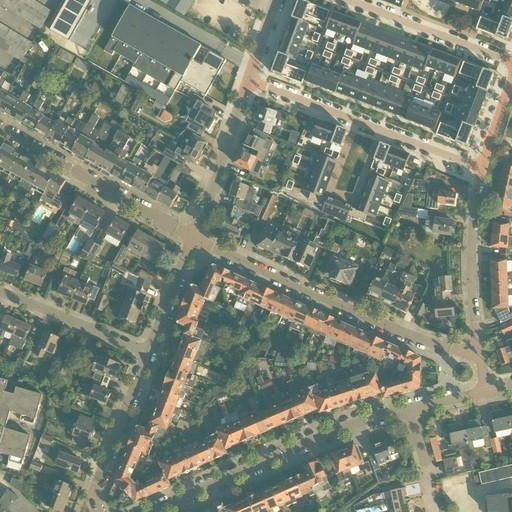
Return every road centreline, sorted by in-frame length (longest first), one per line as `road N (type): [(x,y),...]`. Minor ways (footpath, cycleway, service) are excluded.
road 1 (residential): [(193,238),(405,334),(478,356)]
road 2 (residential): [(152,511),(324,436),(411,409)]
road 3 (residential): [(248,79),(483,168)]
road 4 (residential): [(0,129),(193,238)]
road 5 (residential): [(478,356),(470,243),(483,168)]
road 6 (residential): [(511,61),(345,0)]
road 7 (residential): [(98,511),(93,492),(146,352)]
road 8 (residential): [(146,352),(0,293)]
road 9 (residential): [(193,238),(245,90)]
road 10 (residential): [(146,352),(193,238)]
